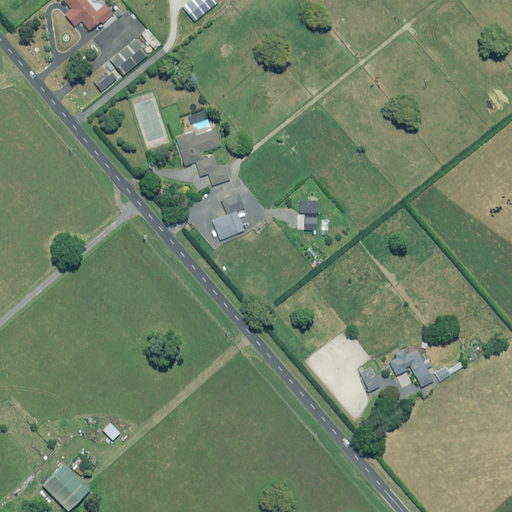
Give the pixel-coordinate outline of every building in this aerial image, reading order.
[(96,11),(86,0),(64,0),(71,9),(65,15),(74,26),(81,21),(90,31),(101,21),(102,23),(113,13),(106,4),(96,11)] [(112,0),(109,3),(116,11),(119,8),(112,0)] [(216,4),(213,0),(191,0),(183,7),(194,22),(216,4)] [(161,45),(148,29),(142,34),(155,50),(161,45)] [(123,75),(148,55),(135,39),(110,59),(123,75)] [(149,44),(144,48),(149,54),(154,50),(149,44)] [(197,122),(195,114),(189,115),(191,123),(197,122)] [(197,135),(196,131),(176,137),(185,165),(196,162),(200,176),(208,174),(212,185),(231,179),(226,165),(218,168),(214,156),(204,159),(202,152),(221,145),(216,129),(197,135)] [(245,208),(239,192),(221,200),(227,215),(212,221),(216,231),(213,232),(215,237),(218,235),(220,240),(244,230),(237,211),(245,208)] [(312,230),(312,234),(316,234),(317,213),(319,213),(319,196),(311,196),(311,201),(299,201),(299,213),(305,213),(304,229),(312,230)] [(427,355),(421,358),(417,350),(411,352),(410,349),(405,352),(404,349),(395,354),(397,358),(389,362),(396,375),(406,370),(405,368),(410,365),(421,387),(433,381),(428,370),(434,367),(427,355)] [(463,367),(460,362),(448,370),(446,367),(435,374),(440,381),(463,367)] [(373,367),(359,374),(369,393),(371,392),(373,395),(380,392),(378,388),(380,387),(375,376),(376,375),(373,367)] [(120,433),(110,423),(103,431),(113,440),(120,433)] [(82,476),(90,468),(80,458),(72,467),(82,476)] [(89,490),(63,465),(42,486),(68,511),(89,490)]
